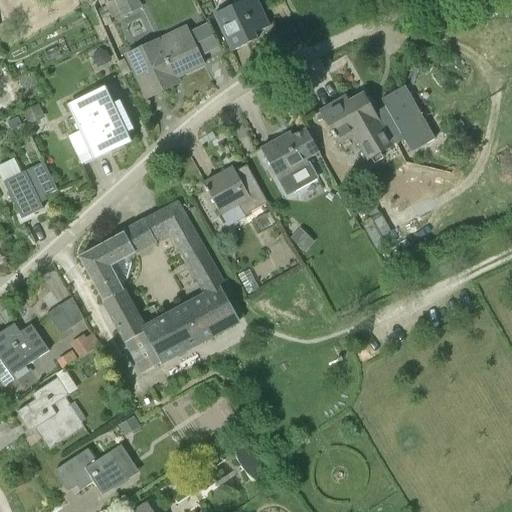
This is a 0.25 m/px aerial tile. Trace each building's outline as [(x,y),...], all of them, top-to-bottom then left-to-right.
[(113,0),(122,18),(143,7),(139,0),(113,0)] [(258,40),(255,34),(269,27),(256,0),(247,0),(214,16),(232,52),(258,40)] [(98,9),(101,16),(108,13),(105,6),(98,9)] [(204,65),(200,58),(219,49),(207,23),(188,32),(189,33),(163,46),(160,41),(126,57),(147,99),(169,89),(166,83),(204,65)] [(411,153),(435,140),(405,87),(381,101),(386,110),(375,117),(364,98),(350,106),(345,98),(321,112),(339,144),(353,136),(368,161),(392,146),(386,136),(398,130),(411,153)] [(120,102),(114,104),(106,88),(68,106),(80,131),(68,137),(82,165),(117,148),(112,137),(132,128),(120,102)] [(22,112),(28,126),(45,118),(39,104),(22,112)] [(306,160),(319,153),(306,129),(285,141),(282,137),(261,149),(276,177),(287,197),(319,180),(310,164),(308,164),(306,160)] [(44,162),(4,183),(22,220),(43,209),(39,200),(58,190),(44,162)] [(244,217),(268,204),(247,166),(228,176),(226,172),(203,184),(221,216),(238,207),(244,217)] [(244,318),(223,282),(178,204),(144,222),(155,242),(157,241),(172,233),(208,297),(222,289),(239,321),(244,318)] [(275,222),(269,212),(255,220),(260,230),(275,222)] [(380,214),(361,224),(376,250),(394,239),(380,214)] [(157,241),(155,242),(144,222),(124,233),(80,258),(142,373),(239,321),(222,289),(208,297),(144,331),(110,267),(135,253),(137,256),(158,244),(157,241)] [(314,243),(299,229),(290,238),(304,254),(314,243)] [(51,307),(62,329),(86,318),(76,295),(51,307)] [(0,361),(11,377),(49,352),(32,325),(14,337),(8,328),(0,334),(0,361)] [(84,334),(70,344),(79,358),(93,349),(84,334)] [(57,361),(62,369),(77,359),(72,351),(57,361)] [(35,430),(49,451),(71,437),(69,433),(83,424),(66,398),(70,395),(59,378),(32,396),(35,400),(17,413),(30,433),(35,430)] [(141,427),(133,416),(118,426),(125,437),(141,427)] [(103,496),(127,480),(109,454),(97,462),(88,449),(55,471),(68,492),(72,490),(75,495),(94,483),(103,496)]
